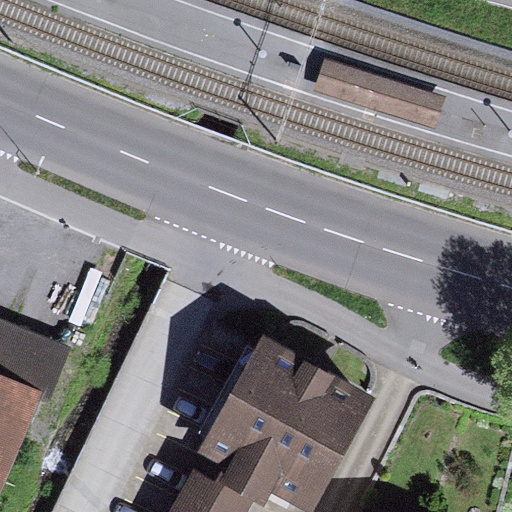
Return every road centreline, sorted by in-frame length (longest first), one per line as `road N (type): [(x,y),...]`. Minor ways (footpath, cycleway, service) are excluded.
road 1 (residential): [(209,263),(452,382),(511,402)]
road 2 (primary): [(511,288),(240,199)]
road 3 (residential): [(209,263),(89,511)]
road 4 (primary): [(240,199),(0,99)]
